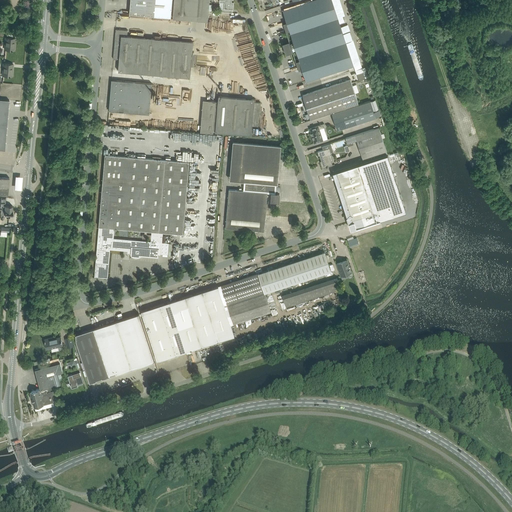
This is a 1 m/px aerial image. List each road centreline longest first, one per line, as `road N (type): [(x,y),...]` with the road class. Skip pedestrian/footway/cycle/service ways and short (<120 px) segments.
road 1 (unclassified): [(246,0),(317,214),(308,240),(83,311),(76,296),(95,54)]
road 2 (secondary): [(511,509),(458,452),(393,419),(335,405),(247,407),(48,476),(29,473)]
road 3 (unclassified): [(371,0),(429,180),(421,248),(400,285),(362,321),(204,375)]
road 4 (unknown): [(98,20),(218,36),(231,61),(226,76),(205,85),(93,72)]
road 5 (track): [(303,403),(307,380),(455,348),(488,366),(511,422)]
road 6 (unclassified): [(13,430),(204,375)]
road 7 (secondary): [(13,357),(29,171)]
road 8 (secondary): [(29,171),(41,49)]
